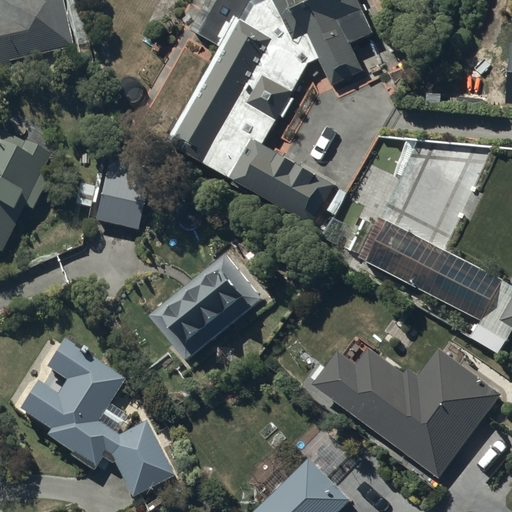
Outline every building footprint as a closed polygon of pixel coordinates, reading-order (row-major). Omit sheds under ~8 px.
[(0,0),(0,73),(12,70),(10,65),(74,48),(62,0),(0,0)] [(212,0),(193,34),(226,53),(184,124),(182,122),(172,138),(179,142),(174,149),(206,168),(207,167),(314,229),(338,189),(267,148),(283,119),(288,121),(298,103),(294,100),(312,67),(322,62),(336,89),(367,74),(354,47),(377,36),(359,0),(212,0)] [(0,132),(0,256),(2,257),(25,210),(33,214),(46,187),(39,183),(51,159),(0,132)] [(80,186),(75,207),(90,210),(87,226),(96,228),(97,224),(119,229),(117,239),(131,242),(134,232),(138,233),(152,171),(102,160),(96,189),(80,186)] [(360,220),(342,248),(357,258),(375,229),(360,220)] [(389,224),(368,266),(483,324),(504,283),(389,224)] [(153,318),(188,363),(265,302),(230,257),(153,318)] [(482,327),(473,341),(500,356),(508,343),(482,327)] [(39,389),(20,417),(52,436),(48,442),(72,457),(71,460),(94,475),(103,462),(114,466),(131,501),(173,481),(147,425),(120,438),(99,423),(125,385),(88,360),(83,367),(78,363),(82,357),(67,347),(48,376),(67,388),(59,401),(39,389)] [(316,390),(440,480),(503,397),(441,351),(420,379),(409,371),(405,377),(371,352),(359,370),(341,357),(316,390)] [(275,503),(265,511),(346,511),(354,505),(313,464),(294,483),(293,483),(292,483),(291,483),(290,483),(289,484),(288,484),(287,484),(287,485),(286,485),(285,485),(284,486),(283,487),(282,487),(282,488),(281,489),(280,489),(280,490),(279,491),(278,492),(278,493),(277,493),(277,494),(276,495),(276,496),(276,497),(275,498),(275,499),(275,500),(275,501),(275,502),(275,503)]
